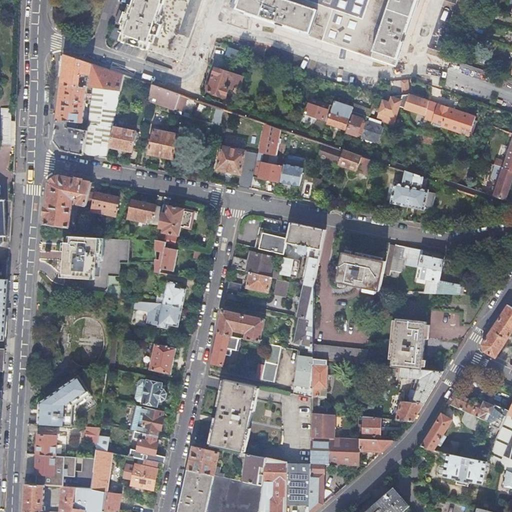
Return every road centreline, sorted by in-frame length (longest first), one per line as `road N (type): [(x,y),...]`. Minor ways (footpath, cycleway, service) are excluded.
road 1 (secondary): [(34,161),(11,511)]
road 2 (residential): [(235,199),(165,511)]
road 3 (residential): [(235,199),(441,244),(511,231)]
road 4 (residential): [(211,23),(375,76),(427,66)]
road 5 (residential): [(37,38),(171,81),(193,73),(211,23)]
road 6 (residential): [(326,511),(412,440),(465,354)]
road 7 (residential): [(34,161),(235,199)]
road 8 (secondary): [(37,38),(34,161)]
